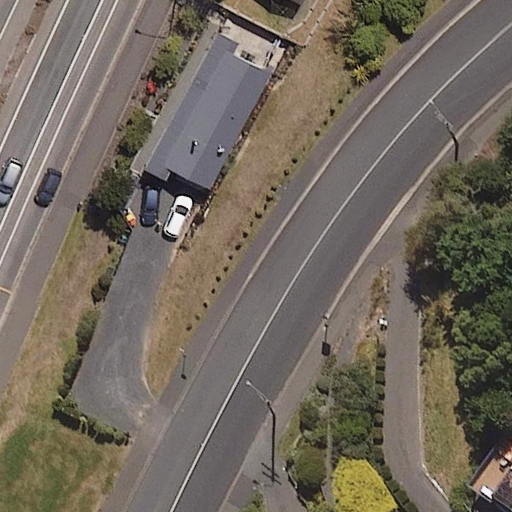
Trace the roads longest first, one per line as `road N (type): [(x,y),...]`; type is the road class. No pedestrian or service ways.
road 1 (tertiary): [(165,511),(328,225),(424,101),(511,29)]
road 2 (secondary): [(86,0),(0,190)]
